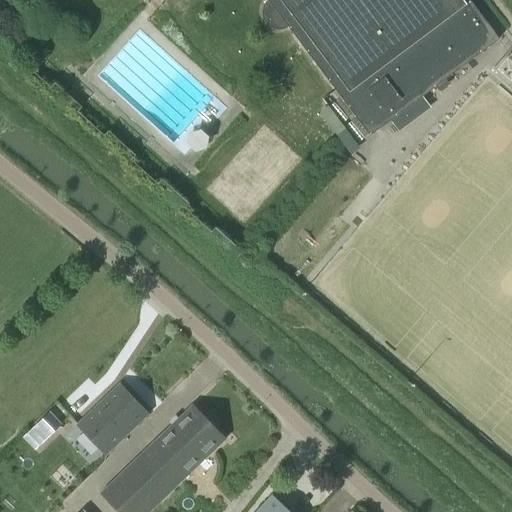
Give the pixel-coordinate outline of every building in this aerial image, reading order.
[(268,0),(371,136),(446,80),(429,57),(427,59),(422,53),(414,59),(407,49),(467,3),(464,0),(268,0)] [(471,0),(467,3),(407,49),(414,59),(422,53),(427,59),(429,57),(446,80),(500,39),(471,0)] [(328,106),(319,112),(351,154),(360,147),(328,106)] [(107,455),(149,415),(120,385),(78,425),(107,455)] [(117,511),(151,511),(226,440),(216,429),(216,423),(210,417),(204,417),(194,406),(101,495),(117,511)] [(49,412),(22,438),(35,451),(62,425),(49,412)] [(290,511),(274,496),(259,511),(290,511)]
